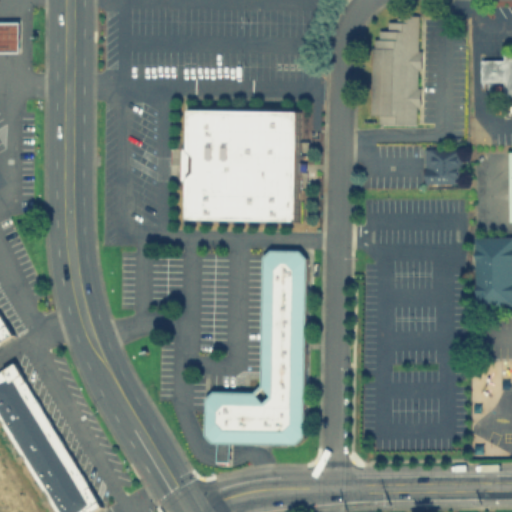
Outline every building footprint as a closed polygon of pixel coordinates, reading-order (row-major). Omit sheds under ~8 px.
[(378,122),(419,122),(420,15),(386,15),(386,28),(370,28),(370,113),(378,113),(378,122)] [(0,50),(0,21),(19,21),(19,50),(0,50)] [(479,58),(480,81),(502,81),(502,95),(511,94),(511,50),(511,51),(511,53),(501,53),(501,58),(479,58)] [(297,219),(188,217),(189,177),(195,170),(195,155),(189,148),(189,110),(299,111),(297,219)] [(424,147),(460,147),(461,183),(424,184),(424,147)] [(474,235),(511,235),(511,304),(474,304),(474,235)] [(205,397),(213,390),(253,391),(261,383),(263,256),(270,248),(300,248),(306,256),(304,435),(296,442),(213,441),(205,434),(205,397)] [(0,341),(0,312),(13,334),(0,341)] [(56,511),(0,418),(0,368),(13,361),(101,505),(89,511),(56,511)]
